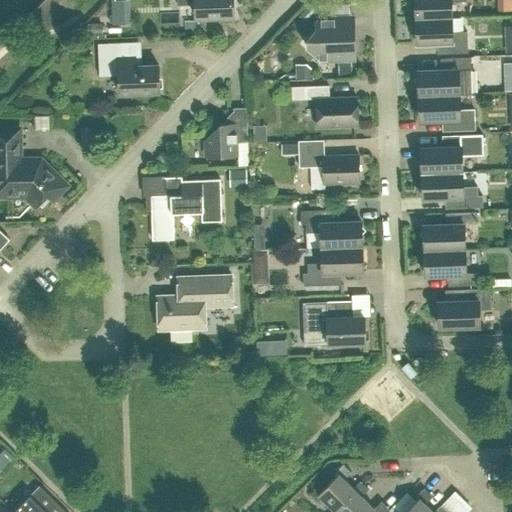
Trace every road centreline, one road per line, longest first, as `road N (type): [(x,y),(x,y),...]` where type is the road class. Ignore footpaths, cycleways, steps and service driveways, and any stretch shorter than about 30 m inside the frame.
road 1 (residential): [(511,340),(414,342),(397,324),(384,0)]
road 2 (residential): [(96,198),(110,211),(115,327),(100,349),(47,351),(0,304)]
road 3 (residential): [(96,198),(290,0)]
road 4 (residential): [(0,294),(96,198)]
